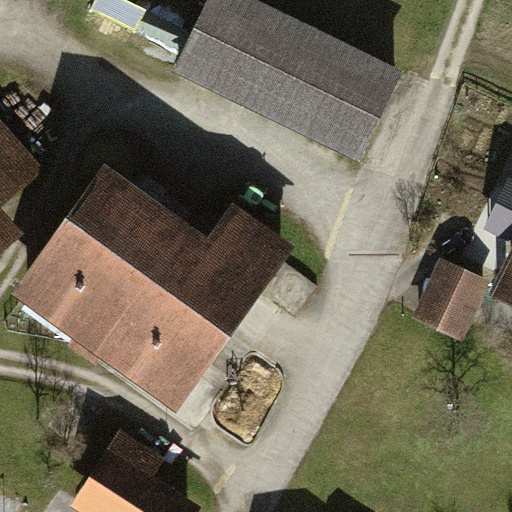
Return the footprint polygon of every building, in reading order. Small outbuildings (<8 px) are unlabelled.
[(165,0),(85,0),(84,10),(163,19),(165,0)] [(405,79),(247,0),(203,0),(167,71),(360,168),(405,79)] [(0,249),(19,232),(0,211),(0,206),(38,172),(0,130),(0,249)] [(96,168),(8,294),(172,407),(284,246),(221,202),(197,237),(96,168)] [(511,239),(482,301),(511,315),(511,239)] [(486,280),(437,260),(411,321),(461,341),(486,280)] [(119,433),(66,511),(194,511),(150,483),(163,462),(119,433)]
